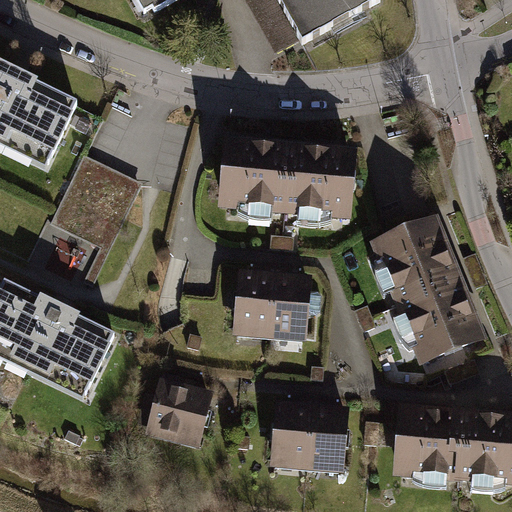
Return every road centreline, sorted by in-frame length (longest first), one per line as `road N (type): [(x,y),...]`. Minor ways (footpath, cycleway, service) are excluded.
road 1 (residential): [(441,70),(306,91),(199,88),(1,0)]
road 2 (tertiary): [(441,70),(467,170),(511,283)]
